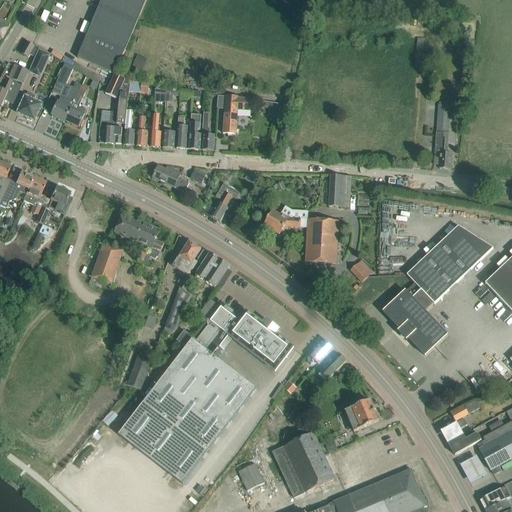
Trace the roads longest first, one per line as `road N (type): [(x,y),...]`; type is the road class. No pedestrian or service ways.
road 1 (tertiary): [(469,511),(380,373),(312,305),(244,253),(111,180)]
road 2 (unclassified): [(511,190),(369,172),(129,158),(111,180)]
